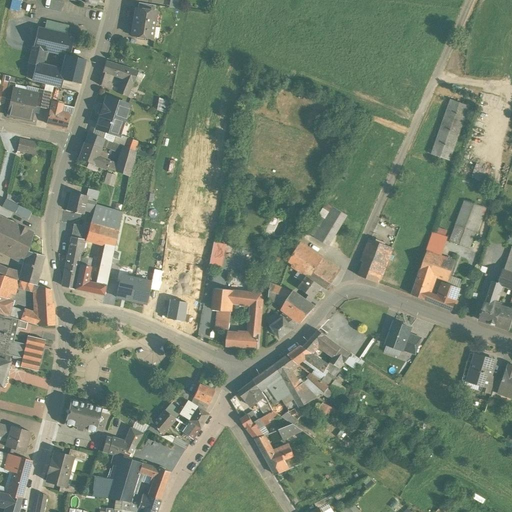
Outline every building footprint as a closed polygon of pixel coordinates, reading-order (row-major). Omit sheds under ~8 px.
[(18,10),(20,0),(9,0),(8,8),(18,10)] [(180,1),(176,0),(171,0),(170,7),(178,9),(180,1)] [(155,6),(138,3),(137,9),(154,12),(155,6)] [(137,9),(135,9),(133,21),(135,22),(134,26),(133,26),(131,36),(151,39),(156,12),(154,12),(137,9)] [(70,27),(49,22),(47,30),(68,35),(70,27)] [(68,35),(47,30),(38,28),(33,47),(45,50),(67,55),(69,56),(74,37),(68,35)] [(45,50),(33,47),(32,53),(30,58),(42,61),(45,50)] [(69,56),(67,55),(64,71),(62,80),(63,80),(80,84),(85,60),(69,56)] [(123,68),(106,62),(103,72),(112,76),(120,78),(122,70),(123,68)] [(64,71),(36,64),(32,80),(61,87),(63,80),(62,80),(64,71)] [(129,72),(122,70),(120,78),(122,79),(126,80),(129,72)] [(110,83),(112,76),(103,72),(100,80),(110,83)] [(135,74),(129,72),(126,80),(122,79),(116,92),(125,97),(135,74)] [(110,83),(100,80),(99,85),(109,89),(110,87),(109,86),(110,83)] [(7,89),(5,99),(11,100),(13,89),(14,89),(15,83),(9,82),(7,89)] [(14,89),(13,89),(11,100),(7,115),(19,117),(25,92),(14,89)] [(44,90),(37,89),(36,94),(37,95),(34,106),(40,108),(44,90)] [(52,92),(44,90),(40,108),(48,109),(52,92)] [(36,94),(25,92),(19,117),(31,120),(34,106),(37,95),(36,94)] [(128,105),(105,97),(105,98),(106,98),(103,107),(104,108),(102,114),(100,113),(95,129),(114,134),(118,136),(119,135),(115,134),(117,126),(118,127),(120,121),(123,122),(128,105)] [(451,100),(432,154),(450,161),(469,106),(451,100)] [(63,105),(51,102),(50,111),(61,113),(63,105)] [(61,113),(50,111),(46,124),(66,128),(69,115),(61,113)] [(104,139),(88,133),(84,143),(100,149),(102,145),(104,139)] [(125,137),(119,135),(118,136),(114,134),(111,142),(115,144),(123,147),(124,147),(128,138),(125,137)] [(38,143),(20,139),(17,150),(35,154),(38,143)] [(111,142),(104,139),(102,145),(113,149),(115,144),(111,142)] [(100,149),(84,143),(78,159),(105,169),(108,161),(106,159),(97,156),(100,149)] [(123,147),(115,144),(113,149),(113,150),(121,153),(123,147)] [(124,147),(123,147),(121,153),(118,162),(130,167),(134,151),(124,147)] [(130,167),(118,162),(115,171),(128,176),(130,167)] [(99,191),(88,189),(86,196),(87,196),(97,199),(99,191)] [(86,196),(73,192),(68,210),(83,214),(83,211),(87,196),(86,196)] [(331,195),(326,203),(333,207),(338,199),(331,195)] [(97,199),(87,196),(83,211),(93,213),(97,199)] [(31,212),(6,199),(2,207),(27,220),(31,212)] [(483,207),(465,201),(456,224),(475,231),(483,207)] [(119,212),(96,205),(90,224),(115,231),(119,212)] [(345,214),(333,207),(322,226),(334,233),(345,214)] [(9,222),(0,216),(0,239),(12,245),(21,228),(13,223),(14,222),(10,220),(9,222)] [(89,227),(74,224),(71,237),(85,240),(89,227)] [(118,232),(90,224),(89,227),(85,240),(85,241),(114,248),(114,245),(118,232)] [(475,231),(456,224),(450,240),(469,247),(475,231)] [(334,233),(322,226),(315,237),(327,244),(334,233)] [(33,234),(21,228),(12,245),(24,251),(28,253),(28,252),(33,234)] [(433,232),(420,269),(433,274),(433,276),(444,280),(448,281),(455,263),(455,262),(450,260),(439,256),(445,236),(433,232)] [(85,240),(71,237),(66,264),(78,266),(80,254),(81,254),(85,241),(85,240)] [(12,245),(0,239),(0,251),(1,250),(19,260),(20,259),(20,257),(24,251),(12,245)] [(392,247),(369,239),(361,261),(364,262),(359,275),(378,283),(392,247)] [(225,245),(214,243),(209,269),(220,271),(225,245)] [(323,258),(300,243),(289,261),(293,263),(292,266),(299,271),(307,276),(309,278),(323,258)] [(114,248),(106,247),(97,286),(106,288),(111,262),(114,248)] [(44,257),(28,252),(28,253),(24,251),(20,257),(26,260),(25,262),(22,273),(20,281),(36,285),(44,257)] [(464,258),(452,253),(450,260),(455,262),(455,263),(462,265),(464,258)] [(323,258),(309,278),(322,287),(327,290),(341,270),(323,258)] [(455,263),(448,281),(444,280),(443,284),(453,287),(462,265),(455,263)] [(78,266),(66,264),(62,286),(73,289),(78,266)] [(79,264),(75,288),(96,293),(97,286),(97,285),(89,282),(91,267),(79,264)] [(433,274),(420,269),(417,278),(430,283),(433,276),(433,274)] [(511,272),(502,269),(498,281),(497,283),(500,284),(511,288),(511,272)] [(162,272),(159,282),(167,284),(170,272),(162,270),(162,272)] [(151,280),(149,288),(158,290),(159,282),(162,272),(153,271),(151,280)] [(299,271),(295,277),(303,282),(307,276),(299,271)] [(115,297),(131,301),(136,277),(120,273),(115,297)] [(5,276),(0,276),(0,314),(8,317),(12,307),(18,288),(20,281),(5,276)] [(309,278),(307,276),(303,282),(299,287),(314,298),(322,287),(309,278)] [(136,277),(131,301),(146,304),(149,288),(151,280),(136,277)] [(430,283),(417,278),(412,295),(425,299),(432,302),(435,295),(428,292),(431,283),(430,283)] [(495,282),(492,281),(487,296),(496,298),(500,284),(497,283),(498,281),(496,280),(495,282)] [(36,285),(20,281),(18,288),(37,294),(37,304),(51,304),(51,290),(36,285)] [(453,287),(443,284),(438,296),(435,295),(432,302),(452,311),(459,289),(453,287)] [(106,288),(97,286),(96,293),(104,294),(106,288)] [(256,293),(215,288),(212,311),(216,311),(230,313),(231,303),(252,305),(255,306),(256,293)] [(316,307),(293,291),(282,310),(288,315),(300,324),(316,307)] [(255,306),(252,305),(249,329),(260,330),(264,294),(256,293),(255,306)] [(496,298),(487,296),(479,320),(480,321),(480,320),(488,322),(488,323),(494,325),(500,305),(501,304),(495,302),(496,298)] [(166,319),(184,322),(187,302),(169,299),(166,319)] [(51,304),(37,304),(38,312),(36,312),(36,314),(32,313),(29,322),(40,326),(55,326),(54,304),(51,304)] [(511,309),(500,305),(494,325),(509,330),(511,319),(511,309)] [(32,313),(12,307),(8,317),(19,320),(21,321),(21,320),(29,322),(32,313)] [(228,332),(230,313),(216,311),(214,330),(228,332)] [(8,317),(0,314),(0,353),(22,359),(20,367),(37,371),(45,340),(28,336),(26,344),(14,342),(17,328),(19,320),(8,317)] [(300,324),(288,315),(284,317),(292,329),(300,324)] [(284,317),(271,326),(280,338),(292,329),(284,317)] [(21,321),(19,320),(17,328),(26,330),(28,323),(21,321)] [(411,328),(394,322),(394,324),(391,325),(390,328),(391,330),(386,344),(402,350),(409,333),(411,328)] [(249,334),(228,332),(227,346),(258,349),(260,330),(249,329),(249,334)] [(318,331),(311,339),(303,347),(310,352),(319,343),(327,349),(335,354),(336,354),(340,347),(325,337),(325,336),(318,331)] [(421,338),(409,333),(402,350),(415,355),(421,338)] [(301,346),(288,355),(298,364),(305,359),(313,365),(318,358),(310,352),(303,347),(301,346)] [(355,357),(340,347),(336,354),(335,354),(334,356),(349,366),(349,365),(355,371),(361,362),(355,357)] [(288,355),(274,365),(282,378),(285,383),(289,391),(302,384),(290,370),(298,364),(288,355)] [(496,361),(476,355),(469,378),(477,381),(476,384),(483,387),(487,388),(491,376),(496,361)] [(331,361),(328,365),(325,363),(318,358),(313,365),(320,369),(325,370),(326,368),(337,376),(338,376),(342,370),(340,368),(331,361)] [(10,363),(0,359),(0,387),(2,388),(10,363)] [(274,365),(253,380),(261,391),(275,381),(276,382),(282,378),(274,365)] [(511,366),(508,365),(503,380),(503,381),(506,382),(502,394),(511,397),(511,366)] [(315,376),(304,368),(301,372),(309,380),(315,376)] [(345,372),(342,370),(338,376),(337,376),(330,386),(333,389),(343,396),(345,397),(357,380),(345,372)] [(324,382),(315,376),(309,380),(302,384),(289,391),(294,399),(305,393),(311,401),(326,393),(333,389),(330,386),(324,382)] [(491,376),(487,388),(483,387),(482,391),(491,394),(492,391),(497,378),(491,376)] [(497,378),(492,391),(502,394),(506,382),(503,381),(503,380),(497,378)] [(261,391),(253,380),(238,392),(251,406),(266,397),(261,391)] [(285,383),(276,388),(279,392),(276,395),(278,398),(289,391),(285,383)] [(214,391),(199,384),(193,397),(208,404),(214,391)] [(181,390),(176,386),(172,392),(178,395),(181,390)] [(343,396),(333,389),(326,393),(340,403),(343,396)] [(193,397),(181,390),(178,395),(190,403),(192,400),(193,397)] [(278,398),(269,403),(273,411),(281,417),(292,424),(292,425),(293,424),(297,419),(292,416),(288,412),(299,407),(294,399),(289,391),(278,398)] [(305,393),(294,399),(299,407),(311,401),(305,393)] [(190,403),(178,395),(170,404),(180,413),(175,419),(180,422),(184,415),(192,404),(190,403)] [(101,408),(70,400),(68,410),(65,412),(67,415),(64,424),(77,427),(76,430),(82,431),(83,429),(95,432),(97,423),(101,421),(99,417),(101,408)] [(259,409),(264,417),(273,411),(269,403),(259,409)] [(344,415),(320,403),(315,413),(339,425),(344,415)] [(180,413),(170,404),(165,410),(175,419),(180,413)] [(192,404),(184,415),(187,417),(194,406),(192,404)] [(204,412),(194,406),(187,417),(191,420),(201,427),(208,415),(204,412)] [(299,407),(288,412),(292,416),(301,411),(299,407)] [(165,410),(152,426),(162,434),(175,419),(165,410)] [(273,411),(264,417),(270,424),(281,417),(273,411)] [(258,420),(254,412),(249,415),(253,423),(258,420)] [(258,423),(255,425),(253,423),(249,415),(241,419),(247,428),(255,439),(263,436),(258,429),(261,427),(258,423)] [(191,420),(186,428),(183,433),(192,439),(201,427),(191,420)] [(186,428),(180,422),(176,428),(183,433),(186,428)] [(11,428),(0,424),(0,437),(7,440),(11,428)] [(145,429),(134,424),(131,429),(142,434),(145,429)] [(292,425),(279,429),(283,436),(284,438),(301,430),(293,424),(292,425)] [(162,434),(152,426),(150,430),(161,436),(162,434)] [(29,433),(11,427),(11,428),(7,440),(5,448),(10,449),(23,453),(24,453),(27,444),(26,444),(29,433)] [(142,434),(131,429),(126,442),(123,451),(131,453),(135,446),(142,434)] [(268,443),(263,436),(255,439),(261,449),(270,446),(268,443)] [(126,442),(111,438),(111,439),(106,438),(102,452),(119,456),(121,457),(123,451),(126,442)] [(291,447),(274,453),(270,446),(261,449),(275,474),(286,470),(289,469),(285,461),(294,455),(291,447)] [(87,454),(70,449),(68,456),(73,457),(73,458),(85,461),(87,454)] [(68,456),(54,452),(52,460),(51,460),(49,466),(69,472),(73,458),(73,457),(68,456)] [(21,459),(6,454),(3,468),(14,471),(14,472),(10,484),(8,484),(5,494),(21,498),(27,476),(31,462),(21,459)] [(294,455),(285,461),(289,469),(294,467),(301,465),(297,454),(294,455)] [(132,495),(134,488),(136,482),(139,472),(142,463),(134,461),(128,459),(121,457),(119,456),(111,482),(110,488),(108,498),(122,500),(130,502),(132,495)] [(158,469),(142,463),(139,472),(155,477),(158,469)] [(69,472),(49,466),(47,473),(48,474),(46,481),(60,485),(65,486),(65,485),(69,472)] [(169,472),(159,469),(155,477),(149,497),(159,499),(169,472)] [(369,477),(363,482),(368,488),(374,482),(369,477)] [(111,482),(96,480),(94,497),(108,498),(110,488),(111,482)] [(65,486),(60,485),(59,492),(68,494),(68,493),(75,494),(77,488),(65,485),(65,486)] [(40,493),(34,510),(33,511),(42,511),(46,495),(40,493)] [(12,498),(0,494),(0,505),(9,507),(7,511),(16,511),(21,498),(13,496),(12,498)] [(149,497),(142,495),(139,503),(137,509),(147,511),(146,511),(156,511),(160,500),(149,497)] [(326,498),(315,504),(318,509),(319,508),(320,509),(329,504),(326,498)] [(130,502),(122,500),(122,503),(121,510),(129,511),(133,511),(133,509),(134,503),(130,502)]
